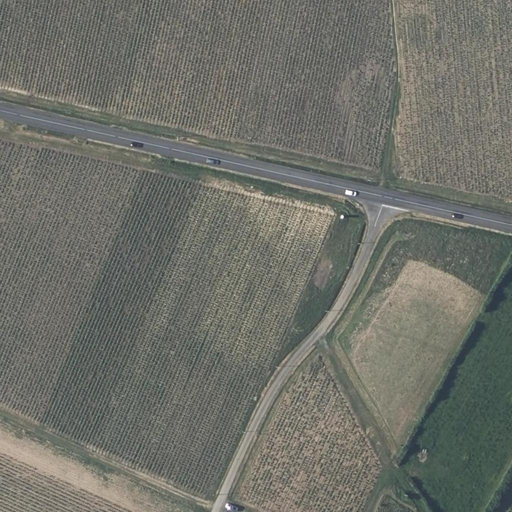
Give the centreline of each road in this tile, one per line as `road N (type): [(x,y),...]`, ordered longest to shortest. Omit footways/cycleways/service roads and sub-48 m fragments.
road 1 (secondary): [(0,110),(384,196)]
road 2 (unclassified): [(215,511),(276,385),(324,328),(358,269),(384,196)]
road 3 (track): [(217,508),(0,412)]
road 4 (track): [(316,336),(422,511)]
road 5 (track): [(384,196),(397,85),(391,0)]
road 6 (secondary): [(384,196),(511,226)]
